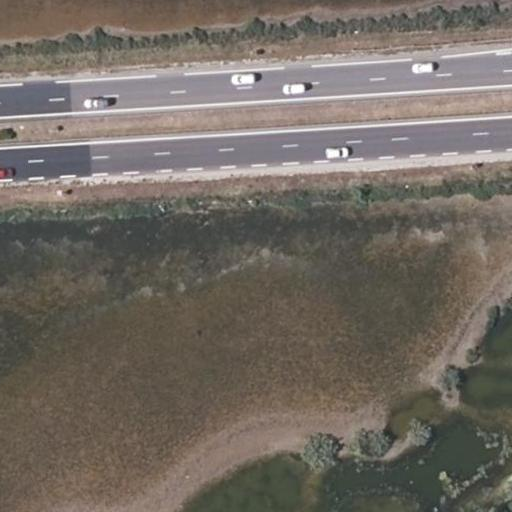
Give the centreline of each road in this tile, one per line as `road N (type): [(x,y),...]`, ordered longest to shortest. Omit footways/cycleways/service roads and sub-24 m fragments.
road 1 (trunk): [(0,165),(511,130)]
road 2 (trunk): [(511,70),(0,100)]
